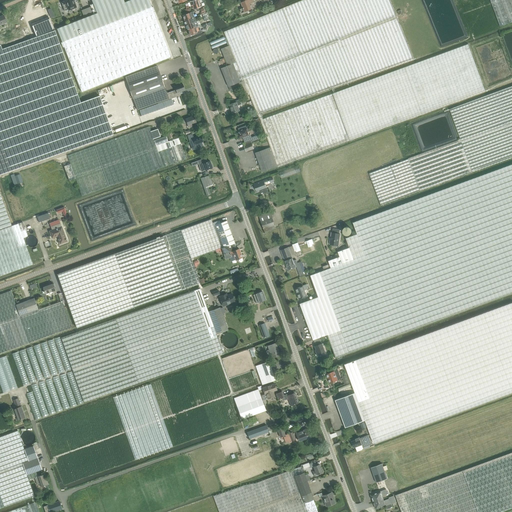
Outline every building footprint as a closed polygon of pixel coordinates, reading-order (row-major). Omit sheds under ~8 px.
[(153,7),(152,7),(149,0),(130,0),(124,2),(123,0),(92,0),(97,13),(57,29),(62,42),(61,42),(63,47),(64,47),(81,92),(171,57),(154,12),(155,11),(153,7)] [(60,0),(63,5),(65,11),(68,10),(69,11),(75,9),(74,4),(73,3),(73,2),(75,1),(77,0),(60,0)] [(201,3),(200,3),(198,0),(196,0),(190,2),(191,6),(192,6),(194,9),(202,6),(201,3)] [(371,74),(401,63),(414,59),(390,0),(303,0),(286,7),(283,8),(262,17),(236,27),(224,32),(230,46),(221,49),(228,66),(221,68),(231,92),(241,88),(245,97),(250,95),(258,115),(287,104),(338,86),(353,81),(353,80),(371,74)] [(250,4),(254,2),(253,0),(248,0),(241,3),(243,8),(240,9),(242,14),(252,9),(250,4)] [(511,0),(490,0),(500,27),(511,22),(511,0)] [(84,17),(93,14),(90,7),(81,10),(84,17)] [(183,15),(184,20),(194,17),(196,16),(196,14),(194,15),(193,12),(183,15)] [(49,17),(32,24),(36,36),(53,30),(49,17)] [(186,25),(196,22),(194,17),(184,20),(186,25)] [(197,21),(196,22),(186,25),(188,30),(197,27),(198,26),(197,21)] [(198,28),(197,28),(197,27),(188,30),(190,35),(196,33),(196,35),(202,33),(201,30),(199,31),(198,28)] [(0,45),(0,174),(113,134),(99,96),(81,102),(55,30),(2,49),(1,45),(0,45)] [(262,151),(255,153),(262,172),(278,167),(281,166),(299,159),(350,141),(393,125),(443,107),(485,91),(480,77),(472,55),(468,45),(444,53),(408,66),(383,76),(363,83),(333,94),(321,98),(285,111),(261,120),(267,136),(269,142),(271,147),(262,151)] [(133,99),(137,110),(169,99),(167,93),(159,71),(157,66),(125,77),(127,83),(133,99)] [(175,86),(176,90),(167,93),(169,99),(180,95),(179,92),(185,90),(183,84),(175,86)] [(244,99),(240,100),(236,101),(236,103),(229,105),(233,114),(240,111),(238,106),(246,103),(244,99)] [(189,128),(193,127),(192,124),(196,122),(194,116),(183,120),(184,123),(187,122),(189,128)] [(240,131),(239,131),(240,134),(239,134),(240,135),(239,135),(239,136),(240,137),(240,138),(241,138),(243,137),(245,142),(251,140),(252,142),(253,141),(251,138),(252,137),(251,134),(249,135),(248,132),(252,130),(250,125),(239,128),(240,131)] [(145,128),(122,136),(95,146),(102,166),(110,186),(186,159),(188,158),(186,154),(184,155),(182,149),(178,138),(175,140),(170,141),(168,142),(166,136),(161,138),(158,131),(154,132),(156,140),(154,141),(149,127),(145,128)] [(193,145),(191,146),(193,150),(202,146),(200,143),(203,142),(201,135),(193,138),(194,141),(192,142),(193,145)] [(245,142),(243,143),(246,152),(254,149),(252,142),(251,140),(245,142)] [(95,146),(81,151),(68,156),(70,164),(64,166),(69,181),(76,178),(82,196),(96,191),(109,186),(102,166),(95,146)] [(206,158),(198,161),(202,172),(205,170),(212,168),(210,161),(208,162),(206,158)] [(312,299),(300,304),(313,340),(319,338),(328,335),(336,357),(363,347),(402,332),(424,325),(472,307),(487,302),(511,292),(511,164),(424,196),(364,218),(353,222),(357,234),(346,238),(350,248),(338,252),(340,256),(329,261),(331,267),(310,275),(318,297),(312,299)] [(301,172),(298,165),(279,172),(282,179),(301,172)] [(11,176),(14,185),(23,182),(20,174),(15,176),(14,174),(11,176)] [(209,175),(201,178),(201,180),(202,183),(204,188),(207,196),(210,194),(209,190),(208,187),(213,185),(209,175)] [(273,177),(254,184),(257,193),(260,192),(261,195),(268,192),(267,189),(264,183),(269,181),(270,181),(271,183),(270,183),(271,184),(274,182),(273,177)] [(10,221),(7,212),(0,192),(0,275),(2,275),(33,264),(26,247),(23,238),(28,236),(25,230),(23,222),(18,224),(15,225),(0,230),(0,229),(12,225),(10,221)] [(48,213),(37,217),(39,222),(50,219),(48,213)] [(270,213),(259,217),(264,232),(276,228),(270,213)] [(211,219),(181,230),(191,259),(221,248),(224,254),(228,253),(228,252),(230,252),(229,249),(236,246),(235,243),(227,221),(220,223),(219,220),(212,223),(211,219)] [(52,238),(57,236),(60,244),(62,243),(67,241),(60,223),(51,226),(52,230),(50,231),(52,238)] [(339,246),(340,234),(340,230),(333,229),(332,233),(330,244),(339,246)] [(181,230),(58,276),(76,327),(82,325),(83,325),(134,307),(156,299),(200,283),(191,259),(181,230)] [(298,243),(293,245),(295,251),(296,251),(297,252),(301,250),(300,249),(298,243)] [(228,253),(224,254),(224,256),(225,258),(225,259),(230,257),(231,261),(235,260),(236,260),(238,259),(238,260),(239,261),(240,262),(241,262),(242,262),(243,261),(243,259),(242,258),(239,249),(237,249),(236,246),(229,249),(230,252),(231,253),(229,254),(228,252),(228,253)] [(281,250),(284,259),(285,258),(286,261),(285,261),(287,266),(287,267),(287,269),(288,269),(289,270),(296,267),(295,264),(298,263),(296,260),(294,261),(293,259),(292,256),(289,247),(281,250)] [(46,294),(52,291),(54,295),(57,294),(55,290),(53,284),(43,287),(46,294)] [(307,284),(295,289),(299,299),(306,296),(304,290),(308,288),(307,284)] [(200,288),(61,338),(84,402),(223,353),(216,334),(228,330),(220,307),(208,311),(200,288)] [(38,309),(34,298),(16,305),(11,291),(0,294),(0,353),(72,328),(62,301),(64,300),(61,292),(58,293),(61,301),(38,309)] [(262,291),(253,295),(256,303),(265,300),(262,291)] [(232,294),(227,295),(226,294),(220,296),(220,298),(223,306),(235,302),(232,294)] [(259,325),(264,338),(270,336),(265,323),(259,325)] [(275,343),(268,346),(269,350),(268,350),(268,352),(270,352),(272,358),(280,355),(275,343)] [(322,343),(315,346),(317,352),(316,352),(318,357),(326,354),(323,346),(325,346),(324,343),(322,343)] [(255,366),(262,385),(268,383),(275,380),(269,361),(261,364),(255,366)] [(330,383),(337,380),(341,379),(338,370),(327,374),(330,383)] [(268,399),(275,397),(273,391),(277,390),(275,384),(263,388),(265,394),(261,395),(263,401),(268,399)] [(266,410),(262,398),(259,390),(258,389),(246,394),(234,398),(237,407),(241,419),(266,410)] [(286,400),(288,399),(291,406),(298,403),(294,393),(287,396),(287,395),(284,396),(286,400)] [(336,400),(346,428),(365,421),(355,393),(336,400)] [(21,407),(14,409),(18,420),(25,417),(21,407)] [(247,432),(249,439),(269,432),(266,425),(247,432)] [(307,428),(301,431),(299,431),(295,432),(296,432),(293,434),(292,432),(289,433),(292,440),(295,439),(294,437),(297,436),(299,441),(310,437),(307,428)] [(48,484),(45,474),(38,477),(36,471),(42,469),(34,446),(25,449),(18,430),(0,436),(0,508),(35,496),(29,480),(35,478),(37,485),(39,484),(40,487),(48,484)] [(356,440),(352,441),(354,448),(356,447),(357,452),(364,449),(363,446),(371,443),(368,435),(360,438),(360,437),(356,439),(356,440)] [(497,511),(511,507),(511,452),(395,495),(401,511),(497,511)] [(309,462),(302,465),(304,469),(310,466),(311,467),(314,466),(315,471),(313,472),(314,476),(316,475),(322,472),(319,464),(316,465),(315,462),(315,460),(311,462),(312,463),(309,464),(309,463),(309,462)] [(371,468),(377,483),(388,479),(385,470),(388,469),(387,466),(383,467),(382,464),(371,468)] [(232,489),(213,496),(218,511),(317,511),(313,498),(314,498),(307,481),(307,480),(306,479),(302,466),(257,483),(244,485),(242,486),(232,489)] [(386,489),(371,495),(374,502),(384,498),(383,496),(388,494),(386,489)] [(332,492),(322,496),(326,506),(335,503),(332,492)] [(390,499),(384,501),(384,498),(374,502),(376,509),(392,503),(392,504),(397,502),(394,496),(390,498),(390,499)] [(59,501),(48,505),(44,507),(45,511),(47,511),(50,511),(52,511),(62,509),(59,501)] [(39,511),(36,502),(6,511),(39,511)]
